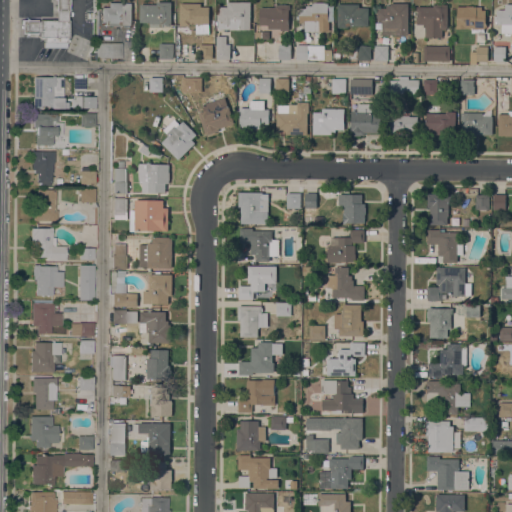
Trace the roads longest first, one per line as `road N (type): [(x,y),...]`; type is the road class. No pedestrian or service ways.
road 1 (residential): [(204,511),(204,198),(209,180),(227,165)]
road 2 (residential): [(393,511),(396,169)]
road 3 (residential): [(511,169),(227,165)]
